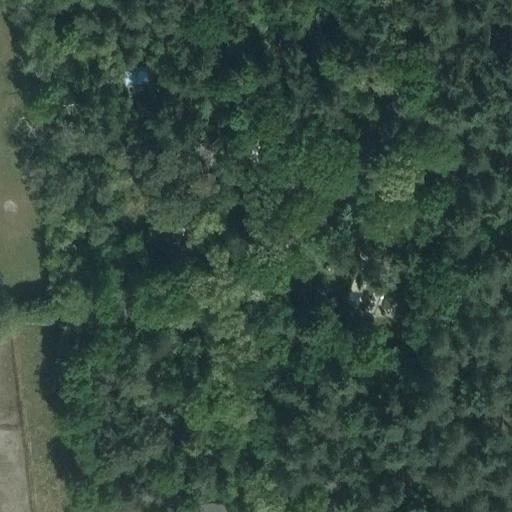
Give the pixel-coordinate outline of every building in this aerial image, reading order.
[(401,102),(423,98),(419,72),(382,78),(384,91),(398,89),(401,102)] [(294,227),(315,201),(302,190),(282,217),(283,218),(270,234),(280,242),(293,226),(294,227)] [(309,230),(325,243),(333,233),(317,220),(309,230)] [(148,223),(144,237),(185,248),(188,234),(148,223)] [(373,310),(387,273),(374,268),(371,267),(371,269),(359,265),(347,297),(346,299),(358,303),(358,305),(360,306),(373,310)] [(197,314),(195,299),(160,302),(162,317),(197,314)] [(281,511),(280,496),(260,498),(239,500),(240,511),(281,511)]
